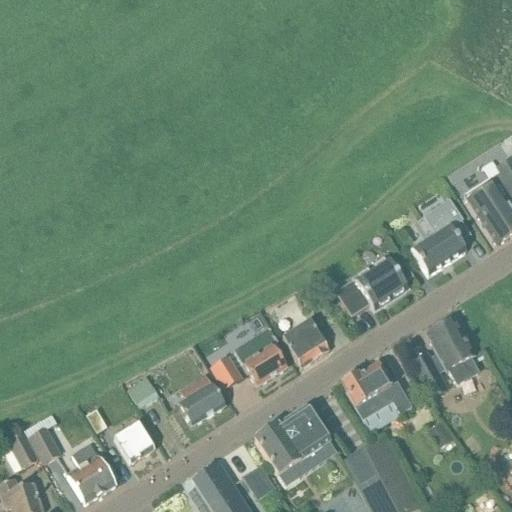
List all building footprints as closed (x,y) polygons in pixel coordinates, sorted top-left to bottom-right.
[(495,250),(511,239),(511,216),(508,211),(511,208),(511,164),(511,163),(496,172),(499,177),(490,183),(490,182),(489,183),(489,184),(464,200),(464,199),(463,200),(495,250)] [(449,210),(427,224),(436,238),(429,243),(429,242),(410,254),(427,281),(465,256),(458,245),(468,239),(469,240),(470,239),(446,202),(445,203),(449,210)] [(353,284),(354,286),(335,298),(350,322),(369,309),(373,316),(407,294),(403,287),(413,281),(404,267),(394,274),(386,262),(353,284)] [(315,299),(313,296),(308,287),(298,293),(305,305),(315,299)] [(300,373),(328,356),(309,325),(282,343),(300,373)] [(436,377),(444,373),(446,376),(448,374),(456,389),(477,377),(469,363),(472,361),(465,350),(466,349),(464,345),(463,346),(451,325),(425,339),(436,359),(429,363),(426,359),(412,368),(431,403),(446,394),(436,377)] [(268,333),(233,355),(242,369),(256,391),(286,373),(272,350),(277,347),(268,333)] [(227,361),(210,372),(224,394),(241,383),(227,361)] [(390,390),(377,368),(355,381),(350,380),(343,384),(342,390),(340,391),(368,438),(411,412),(396,387),(390,390)] [(177,408),(191,431),(224,411),(205,379),(179,395),(184,404),(177,408)] [(148,381),(129,392),(140,411),(159,400),(148,381)] [(255,444),(253,445),(276,480),(277,480),(284,490),(299,481),(292,470),(328,447),(305,412),(269,435),(264,434),(256,439),(255,444)] [(29,443),(28,444),(42,468),(59,459),(46,434),(56,428),(51,420),(24,435),(29,443)] [(106,432),(102,425),(91,431),(96,438),(106,432)] [(113,443),(129,469),(153,454),(137,428),(113,443)] [(439,428),(429,434),(439,451),(449,445),(439,428)] [(8,446),(11,451),(23,473),(36,466),(21,439),(8,446)] [(71,460),(79,472),(66,481),(84,509),(115,490),(89,449),(71,460)] [(228,485),(217,468),(189,487),(190,488),(191,487),(207,511),(245,511),(228,486),(228,485)] [(413,511),(415,511),(391,469),(361,485),(372,507),(387,499),(394,511),(413,511)] [(257,503),(273,493),(259,471),(243,482),(257,503)] [(38,511),(31,489),(16,494),(12,484),(0,488),(0,496),(4,511),(38,511)]
